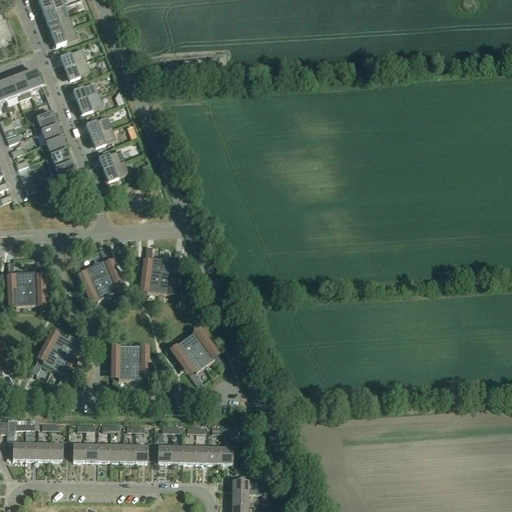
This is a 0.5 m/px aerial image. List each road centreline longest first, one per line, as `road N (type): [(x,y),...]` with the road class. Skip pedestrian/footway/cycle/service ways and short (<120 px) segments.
road 1 (unclassified): [(303,511),(190,230)]
road 2 (unclassified): [(190,230),(96,0)]
road 3 (residential): [(209,511),(209,500),(195,492),(19,489)]
road 4 (residential): [(101,237),(40,61)]
road 5 (residential): [(93,401),(96,343),(70,310),(53,241)]
road 6 (residential): [(228,394),(215,403),(93,401)]
